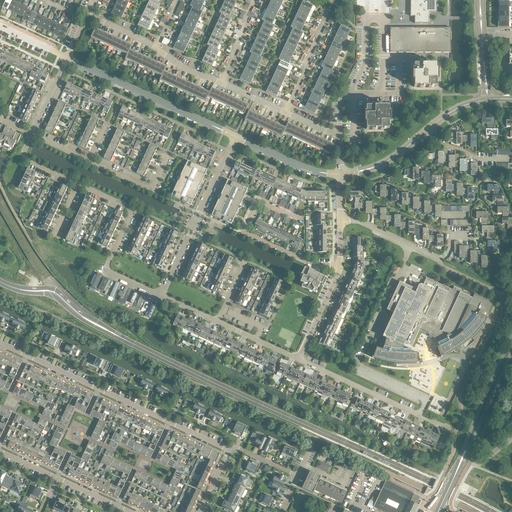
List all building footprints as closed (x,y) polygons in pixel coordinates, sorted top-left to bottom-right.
[(8,10),(12,0),(11,0),(6,0),(3,8),(8,10)] [(13,13),(18,3),(12,0),(8,10),(13,13)] [(150,0),(149,0),(150,0),(147,5),(157,10),(160,4),(157,3),(150,0)] [(282,4),(273,0),(271,0),(270,5),(279,9),(282,4)] [(436,0),(410,0),(410,16),(414,16),(415,16),(415,24),(429,24),(429,12),(436,12),(436,0)] [(203,5),(193,1),(190,6),(193,7),(200,11),(203,5)] [(310,11),(313,6),(303,1),(301,7),(310,11)] [(18,15),(23,5),(18,3),(13,13),(18,15)] [(234,7),(224,3),(222,8),(231,12),(234,7)] [(123,13),(126,8),(116,4),(114,9),(123,13)] [(27,10),(28,10),(29,8),(23,5),(18,15),(24,17),(27,10)] [(157,10),(147,5),(145,10),(155,15),(157,10)] [(279,9),(270,5),(267,10),(277,14),(279,9)] [(193,7),(190,12),(200,17),(203,12),(200,11),(193,7)] [(308,16),(310,11),(301,7),(298,12),(308,16)] [(231,12),(222,8),(219,13),(222,14),(229,18),(229,17),(231,12)] [(121,18),(123,13),(114,9),(111,14),(121,18)] [(28,22),(32,12),(28,10),(27,10),(24,17),(23,20),(28,22)] [(155,15),(145,10),(143,15),(152,20),(155,15)] [(277,14),(267,10),(265,15),(274,19),(277,14)] [(33,24),(38,15),(32,12),(28,22),(33,24)] [(200,17),(190,12),(188,18),(198,22),(200,17)] [(305,21),(308,16),(298,12),(296,17),(305,21)] [(222,14),(219,19),(229,24),(231,18),(229,17),(229,18),(222,14)] [(38,27),(43,17),(38,15),(33,24),(38,27)] [(152,20),(143,15),(140,21),(150,25),(152,20)] [(274,19),(265,15),(262,20),(265,21),(272,25),(274,19)] [(44,29),(48,20),(43,17),(38,27),(44,29)] [(303,27),(305,21),(296,17),(293,22),(303,27)] [(198,22),(188,18),(185,23),(195,27),(198,22)] [(229,24),(219,19),(217,25),(226,29),(229,24)] [(49,32),(53,22),(48,20),(44,29),(49,32)] [(150,25),(140,21),(138,26),(147,30),(150,25)] [(265,21),(262,27),(272,31),(274,26),(272,25),(265,21)] [(54,34),(58,24),(53,22),(49,32),(54,34)] [(301,32),(303,27),(293,22),(291,28),(293,29),(293,28),(301,32)] [(195,27),(185,23),(183,28),(193,32),(195,27)] [(59,36),(64,27),(58,24),(54,34),(59,36)] [(226,29),(217,25),(214,30),(224,34),(226,29)] [(351,30),(341,25),(339,30),(348,35),(351,30)] [(69,29),(64,27),(59,36),(64,39),(69,29)] [(272,31),(262,27),(260,32),(269,36),(272,31)] [(100,31),(95,28),(91,38),(95,40),(100,31)] [(193,32),(183,28),(181,33),(190,38),(193,32)] [(303,33),(301,32),(293,28),(293,29),(291,34),(301,38),(303,33)] [(451,28),(390,28),(390,53),(451,53),(451,28)] [(224,34),(214,30),(212,35),(222,39),(224,34)] [(348,35),(339,30),(336,36),(346,40),(348,35)] [(104,33),(100,31),(95,40),(100,42),(104,33)] [(269,36),(260,32),(257,37),(267,41),(269,36)] [(109,35),(104,33),(100,42),(105,44),(109,35)] [(190,38),(181,33),(178,38),(188,43),(190,38)] [(298,43),(301,38),(291,34),(288,39),(298,43)] [(109,46),(113,37),(109,35),(105,44),(109,46)] [(222,39),(212,35),(210,40),(219,45),(222,39)] [(346,40),(336,36),(334,41),(343,45),(346,40)] [(114,48),(118,39),(113,37),(109,46),(114,48)] [(267,41),(257,37),(255,42),(265,47),(267,41)] [(188,43),(178,38),(176,43),(186,48),(188,43)] [(118,51),(123,41),(118,39),(114,48),(118,51)] [(296,48),(298,43),(288,39),(286,44),(296,48)] [(219,45),(210,40),(207,45),(209,46),(217,49),(219,45)] [(123,53),(127,43),(123,41),(118,51),(123,53)] [(343,45),(334,41),(331,46),(341,51),(343,45)] [(265,47),(255,42),(253,47),(262,52),(265,47)] [(132,46),(127,43),(123,53),(127,55),(130,50),(132,46)] [(186,48),(176,43),(173,49),(183,53),(186,48)] [(293,54),(296,48),(286,44),(284,49),(293,54)] [(209,46),(207,52),(217,56),(219,50),(217,49),(209,46)] [(341,51),(331,46),(329,51),(339,56),(341,51)] [(262,52),(253,47),(250,53),(252,54),(260,57),(262,52)] [(86,48),(83,56),(88,58),(91,50),(86,48)] [(291,59),(293,54),(284,49),(281,54),(291,59)] [(130,61),(134,52),(130,50),(127,55),(125,59),(130,61)] [(339,56),(329,51),(327,56),(336,61),(339,56)] [(5,52),(1,61),(6,63),(10,55),(5,52)] [(135,63),(139,54),(134,52),(130,61),(135,63)] [(217,56),(207,52),(204,57),(214,61),(217,56)] [(139,66),(143,56),(139,54),(135,63),(139,66)] [(252,54),(250,59),(260,63),(262,58),(260,57),(252,54)] [(288,64),(291,59),(281,54),(279,60),(281,61),(288,64)] [(10,55),(6,63),(11,66),(15,57),(10,55)] [(144,68),(148,58),(143,56),(139,66),(144,68)] [(336,61),(327,56),(324,62),(334,66),(336,61)] [(15,57),(11,66),(16,68),(20,59),(15,57)] [(214,61),(204,57),(202,62),(212,66),(214,61)] [(148,70),(153,61),(148,58),(144,68),(148,70)] [(20,59),(16,68),(21,70),(25,61),(20,59)] [(260,63),(250,59),(247,64),(257,69),(260,63)] [(25,61),(21,70),(25,72),(30,64),(25,61)] [(153,72),(157,63),(153,61),(148,70),(153,72)] [(291,65),(288,64),(281,61),(279,66),(288,70),(291,65)] [(334,66),(324,62),(322,67),(324,68),(331,71),(332,71),(334,66)] [(439,68),(439,62),(436,62),(436,65),(414,64),(414,87),(437,87),(437,68),(439,68)] [(157,74),(162,65),(157,63),(153,72),(157,74)] [(30,64),(25,72),(30,75),(34,66),(30,64)] [(257,69),(247,64),(245,69),(255,74),(257,69)] [(166,67),(162,65),(157,74),(162,76),(164,71),(166,67)] [(30,75),(30,77),(34,79),(35,77),(39,70),(39,68),(37,67),(36,69),(34,68),(35,66),(34,66),(30,75)] [(286,76),(288,70),(279,66),(278,68),(276,71),(286,76)] [(35,77),(34,79),(39,81),(40,79),(43,72),(44,71),(39,68),(39,70),(35,77)] [(324,68),(322,73),(331,78),(334,72),(332,71),(331,71),(324,68)] [(255,74),(245,69),(243,74),(252,79),(255,74)] [(164,83),(168,73),(164,71),(162,76),(160,81),(164,83)] [(284,81),(286,76),(276,71),(274,76),(284,81)] [(43,72),(40,79),(45,82),(49,75),(43,72)] [(169,85),(173,76),(168,73),(164,83),(169,85)] [(331,78),(322,73),(319,79),(329,83),(331,78)] [(252,79),(243,74),(240,80),(250,84),(252,79)] [(173,87),(178,78),(173,76),(169,85),(173,87)] [(281,86),(284,81),(274,76),(271,82),(281,86)] [(178,89),(182,80),(178,78),(173,87),(178,89)] [(329,83),(319,79),(317,84),(326,88),(329,83)] [(182,91),(187,82),(182,80),(178,89),(182,91)] [(187,93),(191,84),(187,82),(182,91),(187,93)] [(279,91),(281,86),(271,82),(269,87),(279,91)] [(68,95),(73,86),(67,83),(63,92),(68,95)] [(196,86),(191,84),(187,93),(192,96),(196,86)] [(326,88),(317,84),(314,89),(324,93),(326,88)] [(77,88),(73,86),(68,95),(73,97),(74,95),(77,88)] [(196,98),(201,88),(196,86),(192,96),(196,98)] [(276,97),(279,91),(269,87),(267,92),(276,97)] [(79,97),(83,89),(83,88),(82,90),(77,88),(74,95),(79,97)] [(201,100),(205,90),(201,88),(196,98),(201,100)] [(212,99),(216,90),(212,88),(209,92),(210,93),(207,97),(208,98),(212,99)] [(38,98),(40,93),(31,89),(29,94),(38,98)] [(84,100),(88,91),(83,89),(79,97),(84,100)] [(324,93),(314,89),(312,94),(322,99),(324,93)] [(210,93),(209,92),(205,90),(201,100),(206,102),(208,98),(207,97),(210,93)] [(216,102),(221,92),(216,90),(212,99),(216,102)] [(89,102),(93,93),(88,91),(84,100),(83,101),(88,104),(89,102)] [(221,104),(225,94),(221,92),(216,102),(221,104)] [(38,98),(29,94),(26,93),(24,97),(36,103),(38,98)] [(94,104),(98,95),(93,93),(89,102),(94,104)] [(226,106),(230,97),(225,94),(221,104),(226,106)] [(322,99),(312,94),(310,99),(319,104),(322,99)] [(99,106),(103,98),(98,95),(94,104),(99,106)] [(33,108),(36,103),(24,97),(22,102),(33,108)] [(230,108),(234,99),(230,97),(226,106),(230,108)] [(103,109),(108,100),(103,98),(99,106),(103,109)] [(235,110),(239,101),(234,99),(230,108),(235,110)] [(319,104),(310,99),(307,105),(317,109),(319,104)] [(113,102),(108,100),(103,109),(102,111),(107,114),(113,102)] [(66,105),(61,102),(59,101),(57,107),(64,110),(66,105)] [(239,112),(244,103),(239,101),(235,110),(239,112)] [(31,113),(33,108),(22,102),(20,107),(22,108),(31,113)] [(244,114),(248,105),(244,103),(239,112),(244,114)] [(388,104),(388,107),(366,107),(366,129),(389,129),(389,110),(391,110),(391,104),(388,104)] [(317,109),(307,105),(305,110),(314,114),(317,109)] [(64,110),(57,107),(54,111),(61,115),(64,110)] [(122,120),(127,109),(122,107),(117,118),(122,120)] [(29,117),(31,113),(22,108),(20,113),(29,117)] [(128,120),(132,112),(127,109),(122,120),(127,123),(128,120)] [(61,115),(54,111),(52,116),(59,120),(61,115)] [(249,122),(253,113),(249,111),(245,120),(249,122)] [(133,123),(137,114),(132,112),(128,120),(133,123)] [(26,123),(29,117),(20,113),(18,119),(26,123)] [(254,124),(258,115),(253,113),(249,122),(254,124)] [(138,125),(142,116),(137,114),(133,123),(138,125)] [(258,126),(263,117),(258,115),(254,124),(258,126)] [(59,120),(52,116),(50,121),(57,125),(59,120)] [(142,129),(143,127),(147,118),(142,116),(138,125),(137,127),(142,129)] [(97,125),(99,120),(92,117),(89,122),(97,125)] [(263,129),(267,119),(263,117),(258,126),(263,129)] [(148,129),(152,121),(147,118),(143,127),(148,129)] [(493,118),(482,118),(482,124),(482,125),(482,124),(486,124),(487,124),(487,125),(487,129),(493,129),(493,125),(493,118)] [(268,131),(272,121),(267,119),(263,129),(268,131)] [(57,125),(50,121),(47,126),(55,129),(57,125)] [(153,132),(157,123),(152,121),(148,129),(153,132)] [(272,133),(276,124),(272,121),(268,131),(272,133)] [(94,130),(97,125),(89,122),(87,127),(94,130)] [(158,134),(162,125),(157,123),(153,132),(158,134)] [(288,135),(292,125),(287,123),(285,128),(286,128),(283,133),(284,133),(288,135)] [(277,135),(281,126),(276,124),(272,133),(277,135)] [(163,136),(167,127),(162,125),(158,134),(163,136)] [(292,137),(297,127),(292,125),(288,135),(292,137)] [(21,136),(16,133),(1,126),(0,127),(0,146),(8,151),(10,147),(13,148),(16,141),(19,143),(19,142),(18,142),(21,136)] [(55,129),(47,126),(45,131),(52,135),(55,129)] [(286,128),(285,128),(281,126),(277,135),(282,137),(284,133),(283,133),(286,128)] [(92,135),(94,130),(87,127),(85,132),(92,135)] [(172,130),(167,127),(163,136),(168,139),(172,130)] [(297,139),(301,130),(297,127),(292,137),(297,139)] [(125,132),(118,129),(115,134),(122,137),(125,132)] [(487,129),(486,129),(486,135),(486,136),(486,135),(490,135),(491,135),(491,136),(491,141),(497,141),(497,136),(497,129),(493,129),(487,129)] [(302,141),(306,132),(301,130),(297,139),(302,141)] [(90,140),(92,135),(85,132),(83,137),(90,140)] [(306,143),(310,134),(306,132),(302,141),(306,143)] [(451,136),(448,136),(448,142),(451,142),(451,139),(456,139),(456,140),(456,144),(456,145),(457,145),(462,145),(462,142),(462,135),(462,133),(456,133),(451,133),(451,136)] [(122,137),(115,134),(113,139),(120,142),(122,137)] [(183,145),(187,137),(182,134),(177,143),(183,145)] [(311,145),(315,136),(310,134),(306,143),(311,145)] [(462,135),(462,142),(466,142),(466,141),(470,141),(470,142),(471,142),(471,146),(470,146),(470,147),(471,147),(477,147),(477,135),(470,135),(462,135)] [(315,147),(320,138),(315,136),(311,145),(315,147)] [(87,145),(90,140),(83,137),(80,141),(87,145)] [(188,148),(192,139),(187,137),(183,145),(188,148)] [(320,149),(324,140),(320,138),(315,147),(320,149)] [(120,142),(113,139),(111,144),(118,147),(120,142)] [(197,141),(192,139),(188,148),(192,150),(196,143),(197,141)] [(325,152),(329,142),(324,140),(320,149),(325,152)] [(85,150),(87,145),(80,141),(78,147),(85,150)] [(333,144),(329,142),(325,152),(329,154),(333,144)] [(197,152),(201,145),(196,143),(192,150),(197,152)] [(118,147),(111,144),(108,148),(115,152),(118,147)] [(155,152),(157,147),(150,144),(148,149),(155,152)] [(202,155),(205,147),(201,145),(197,152),(202,155)] [(207,157),(210,150),(205,147),(202,155),(207,157)] [(115,152),(108,148),(106,153),(113,157),(115,152)] [(153,157),(155,152),(148,149),(146,154),(153,157)] [(211,161),(216,152),(210,150),(207,157),(206,158),(211,161)] [(447,150),(444,150),(444,152),(444,153),(444,162),(448,162),(449,162),(449,163),(449,167),(448,167),(448,168),(449,168),(455,168),(455,166),(455,156),(448,157),(447,157),(447,150)] [(113,157),(106,153),(104,158),(111,162),(113,157)] [(433,154),(427,154),(427,160),(433,160),(433,158),(437,158),(438,158),(438,159),(438,163),(437,163),(437,164),(438,164),(444,164),(444,162),(444,153),(437,153),(433,153),(433,154)] [(151,162),(153,157),(146,154),(143,159),(151,162)] [(458,154),(455,154),(455,156),(455,166),(460,166),(460,167),(460,171),(460,172),(466,172),(466,170),(466,161),(459,161),(458,161),(458,154)] [(469,158),(466,158),(466,161),(466,170),(470,170),(471,170),(471,171),(471,175),(470,175),(470,176),(471,176),(477,176),(477,168),(477,164),(470,165),(469,165),(469,158)] [(148,167),(151,162),(143,159),(141,164),(148,167)] [(178,181),(171,196),(180,200),(181,198),(183,199),(182,202),(185,203),(191,206),(198,190),(197,190),(199,185),(200,186),(207,170),(187,161),(180,177),(181,177),(179,181),(178,181)] [(238,171),(242,164),(236,162),(233,169),(238,171)] [(146,172),(148,167),(141,164),(139,169),(146,172)] [(246,166),(242,164),(238,171),(237,173),(242,176),(246,166)] [(248,176),(251,169),(246,166),(242,176),(247,178),(248,176)] [(28,169),(25,174),(34,178),(36,173),(28,169)] [(144,177),(146,172),(139,169),(137,174),(144,177)] [(256,171),(251,169),(248,176),(253,178),(256,171)] [(258,180),(262,172),(257,169),(256,171),(253,178),(258,180)] [(408,170),(405,170),(405,176),(408,176),(408,175),(413,175),(413,179),(412,179),(412,180),(413,180),(419,180),(419,179),(419,173),(419,169),(412,169),(408,169),(408,170)] [(263,183),(267,174),(262,172),(258,180),(263,183)] [(421,173),(419,173),(419,179),(424,179),(424,183),(423,183),(423,184),(424,184),(430,184),(430,182),(430,176),(430,173),(421,173)] [(22,175),(20,177),(23,179),(32,183),(34,178),(25,174),(24,176),(22,175)] [(268,185),(272,176),(267,174),(263,183),(268,185)] [(273,187),(277,178),(272,176),(268,185),(273,187)] [(432,177),(430,176),(430,182),(434,182),(435,182),(435,183),(435,187),(434,187),(434,188),(435,188),(441,188),(441,186),(441,181),(441,177),(432,177)] [(277,190),(282,181),(277,178),(273,187),(277,190)] [(23,179),(21,184),(30,188),(32,189),(34,184),(32,183),(23,179)] [(219,200),(212,215),(220,219),(222,216),(224,218),(223,220),(227,222),(231,224),(238,209),(240,204),(241,204),(248,189),(228,180),(221,195),(221,196),(219,200)] [(282,192),(286,183),(282,181),(277,190),(282,192)] [(445,181),(441,181),(441,186),(445,186),(446,186),(446,187),(446,191),(445,191),(445,192),(446,192),(452,192),(452,190),(452,184),(452,181),(445,181)] [(59,183),(57,188),(65,192),(68,187),(59,183)] [(287,194),(291,185),(286,183),(282,192),(287,194)] [(17,185),(16,187),(27,193),(30,188),(21,184),(20,186),(17,185)] [(456,185),(452,184),(452,190),(456,190),(457,190),(457,191),(457,195),(456,195),(456,196),(457,196),(463,196),(463,194),(463,189),(463,185),(456,185)] [(292,196),(296,188),(291,185),(287,194),(292,196)] [(499,185),(487,185),(487,192),(488,192),(488,191),(492,191),(493,191),(493,196),(499,196),(499,185)] [(380,186),(375,186),(375,192),(380,192),(380,193),(380,197),(386,197),(386,196),(386,190),(386,186),(380,186)] [(54,187),(52,192),(54,193),(63,197),(65,198),(66,196),(64,195),(65,192),(57,188),(54,187)] [(298,197),(301,190),(296,188),(292,196),(297,199),(298,197)] [(474,200),(474,189),(463,189),(463,194),(468,194),(468,200),(474,200)] [(308,200),(308,192),(306,192),(301,190),(298,197),(304,200),(308,200)] [(390,190),(386,190),(386,196),(391,196),(391,197),(391,201),(397,201),(397,200),(397,194),(397,190),(390,190)] [(52,192),(50,197),(52,198),(61,202),(62,200),(64,201),(65,198),(63,197),(54,193),(52,192)] [(327,192),(319,192),(319,202),(319,204),(327,203),(327,192)] [(358,203),(361,203),(361,192),(350,192),(350,197),(355,197),(355,203),(354,203),(354,209),(358,209),(358,203)] [(402,194),(397,194),(397,200),(402,200),(402,201),(402,205),(402,206),(408,205),(408,204),(408,198),(408,194),(402,194)] [(86,196),(84,201),(93,205),(95,200),(86,196)] [(493,196),(492,196),(492,202),(493,202),(497,202),(497,207),(503,207),(503,196),(499,196),(493,196)] [(52,198),(50,203),(58,207),(61,202),(52,198)] [(413,198),(408,198),(408,204),(413,204),(413,205),(413,209),(419,209),(419,208),(419,202),(419,198),(413,198)] [(84,201),(82,206),(91,210),(93,205),(84,201)] [(47,202),(45,207),(56,212),(58,207),(50,203),(47,202)] [(423,202),(419,202),(419,208),(424,208),(424,209),(424,213),(430,213),(430,212),(430,206),(430,202),(423,202)] [(372,203),(361,203),(358,203),(358,209),(361,209),(361,208),(366,208),(366,214),(372,214),(372,209),(372,203)] [(82,206),(79,211),(86,214),(89,215),(91,210),(82,206)] [(435,206),(430,206),(430,212),(435,212),(435,213),(435,217),(441,217),(441,212),(441,206),(435,206)] [(45,207),(42,212),(54,217),(56,212),(45,207)] [(497,207),(497,214),(497,213),(502,213),(502,218),(508,218),(508,207),(503,207),(497,207)] [(121,218),(123,213),(114,209),(112,214),(121,218)] [(372,209),(372,214),(372,216),(375,216),(375,215),(380,215),(380,216),(380,220),(380,221),(386,221),(386,216),(386,209),(380,209),(372,209)] [(79,211),(77,216),(84,219),(86,214),(79,211)] [(42,212),(40,216),(43,218),(52,222),(54,217),(42,212)] [(487,212),(476,212),(476,219),(476,218),(481,218),(480,218),(482,218),(482,223),(481,223),(481,227),(482,227),(487,227),(487,226),(487,218),(487,212)] [(118,223),(121,218),(112,214),(110,219),(118,223)] [(77,216),(75,221),(82,224),(84,225),(86,220),(84,219),(77,216)] [(386,216),(386,221),(386,222),(389,222),(389,221),(394,221),(394,222),(394,227),(400,227),(400,222),(400,216),(394,216),(386,216)] [(144,217),(141,222),(150,226),(152,221),(144,217)] [(43,218),(41,223),(49,227),(52,222),(43,218)] [(511,218),(508,218),(503,218),(502,218),(502,224),(507,224),(507,230),(511,229),(511,218)] [(116,228),(118,223),(110,219),(107,224),(116,228)] [(259,230),(263,222),(257,219),(253,228),(259,230)] [(75,221),(73,226),(80,229),(81,230),(81,229),(84,225),(82,224),(75,221)] [(150,226),(141,222),(139,227),(148,231),(150,226)] [(263,233),(268,224),(263,222),(259,230),(263,233)] [(414,229),(415,229),(415,226),(415,222),(400,222),(400,227),(400,229),(404,229),(404,228),(409,228),(409,234),(414,234),(414,229)] [(41,223),(38,228),(48,232),(49,230),(48,229),(49,227),(41,223)] [(114,233),(116,228),(107,224),(105,229),(114,233)] [(268,235),(272,226),(268,224),(263,233),(268,235)] [(73,226),(70,230),(80,235),(82,230),(81,229),(81,230),(80,229),(73,226)] [(273,237),(277,228),(272,226),(268,235),(273,237)] [(493,226),(487,226),(487,227),(482,227),(482,232),(487,232),(487,237),(487,241),(493,241),(493,226)] [(114,233),(105,229),(102,227),(100,232),(112,238),(114,233)] [(148,231),(139,227),(137,232),(145,236),(148,231)] [(278,239),(282,231),(277,228),(273,237),(278,239)] [(169,229),(167,234),(175,238),(178,233),(169,229)] [(417,229),(415,229),(414,229),(414,234),(414,235),(419,235),(419,240),(429,240),(429,236),(429,229),(417,229)] [(70,230),(68,235),(77,240),(80,235),(70,230)] [(283,242),(287,233),(282,231),(278,239),(283,242)] [(109,243),(112,238),(100,232),(98,237),(101,239),(109,243)] [(145,236),(137,232),(134,237),(143,241),(145,236)] [(288,244),(292,235),(287,233),(283,242),(288,244)] [(173,243),(175,238),(167,234),(164,239),(173,243)] [(68,235),(66,240),(75,245),(78,240),(77,240),(68,235)] [(293,246),(297,237),(292,235),(288,244),(293,246)] [(443,247),(443,236),(429,236),(429,240),(429,242),(432,242),(432,241),(437,241),(437,247),(443,247)] [(143,241),(134,237),(132,242),(141,246),(143,241)] [(302,240),(297,237),(293,246),(298,249),(298,248),(301,249),(304,243),(301,242),(302,240)] [(360,238),(352,238),(352,248),(354,248),(354,252),(360,252),(363,252),(363,247),(364,247),(364,240),(360,240),(360,238)] [(107,248),(109,243),(101,239),(98,244),(107,248)] [(171,248),(173,243),(164,239),(162,244),(171,248)] [(458,241),(454,241),(454,253),(459,253),(459,254),(460,254),(460,258),(459,258),(460,258),(461,258),(464,258),(465,258),(465,247),(459,247),(458,247),(458,241)] [(493,241),(487,241),(487,247),(488,247),(488,246),(492,246),(492,247),(493,247),(493,252),(499,252),(499,241),(493,241)] [(141,246),(132,242),(130,247),(139,251),(141,246)] [(199,243),(197,248),(205,252),(208,247),(199,243)] [(169,253),(171,248),(162,244),(160,249),(169,253)] [(476,252),(469,252),(469,246),(465,246),(465,247),(465,258),(471,258),(471,263),(476,263),(476,252)] [(139,251),(130,247),(128,252),(136,256),(139,251)] [(205,252),(197,248),(194,253),(203,257),(205,252)] [(166,258),(169,253),(160,249),(158,254),(166,258)] [(481,251),(476,251),(476,252),(476,263),(481,263),(481,264),(481,268),(487,268),(487,257),(481,257),(481,251)] [(354,256),(352,256),(352,260),(364,260),(364,252),(363,252),(360,252),(354,252),(354,256)] [(203,257),(194,253),(192,258),(201,262),(203,257)] [(164,263),(166,258),(158,254),(155,259),(164,263)] [(224,255),(222,260),(231,264),(233,259),(224,255)] [(201,262),(192,258),(190,263),(198,267),(201,262)] [(162,268),(164,263),(155,259),(153,264),(162,268)] [(228,269),(231,264),(222,260),(220,265),(228,269)] [(364,260),(352,260),(352,265),(354,265),(354,269),(364,271),(364,260)] [(198,267),(190,263),(187,268),(196,272),(198,267)] [(226,274),(228,269),(220,265),(217,270),(226,274)] [(252,267),(249,272),(256,276),(259,271),(252,267)] [(325,277),(320,274),(305,267),(302,274),(301,273),(301,274),(303,275),(300,282),(303,283),(302,287),(312,292),(314,288),(317,290),(320,283),(323,284),(322,283),(325,277)] [(196,272),(187,268),(185,272),(194,276),(196,272)] [(351,272),(349,276),(359,281),(364,271),(354,269),(352,273),(351,272)] [(224,279),(226,274),(217,270),(215,274),(224,279)] [(194,276),(185,272),(183,278),(191,282),(194,276)] [(249,272),(247,277),(256,282),(259,277),(256,276),(249,272)] [(222,283),(224,279),(215,274),(213,279),(222,283)] [(348,280),(347,284),(356,288),(359,281),(349,276),(347,280),(348,280)] [(247,277),(245,282),(254,287),(256,282),(247,277)] [(105,292),(110,280),(104,278),(98,289),(105,292)] [(274,278),(271,283),(280,287),(283,282),(276,278),(274,278)] [(376,348),(373,358),(377,359),(381,360),(386,361),(390,362),(395,363),(399,363),(404,364),(409,364),(413,363),(418,363),(416,352),(415,352),(414,353),(413,353),(412,353),(411,353),(411,349),(410,349),(408,349),(406,349),(405,349),(403,349),(403,346),(405,343),(412,346),(420,329),(429,335),(429,337),(433,339),(434,338),(440,342),(438,343),(439,346),(437,347),(441,357),(444,356),(446,355),(449,354),(451,352),(453,351),(457,353),(459,347),(463,345),(466,342),(470,339),(473,336),(476,333),(479,329),(482,326),(484,322),(487,318),(485,317),(487,314),(488,315),(494,302),(474,293),(473,296),(471,295),(472,294),(464,290),(463,291),(461,290),(462,290),(454,287),(453,290),(437,283),(426,278),(423,284),(421,284),(421,285),(420,285),(419,285),(418,286),(417,290),(400,282),(387,310),(393,313),(382,337),(386,338),(383,350),(381,349),(380,349),(379,349),(378,348),(376,348)] [(219,288),(222,283),(213,279),(211,284),(219,288)] [(115,293),(119,284),(115,282),(111,291),(115,293)] [(245,282),(242,287),(250,290),(252,291),(254,287),(245,282)] [(271,283),(269,288),(278,292),(280,287),(271,283)] [(217,293),(219,288),(211,284),(208,289),(214,292),(217,293)] [(344,287),(342,291),(352,296),(356,288),(347,284),(345,288),(344,287)] [(122,303),(129,288),(125,287),(119,301),(122,303)] [(242,287),(240,292),(247,295),(250,290),(242,287)] [(269,288),(267,292),(269,293),(276,297),(278,292),(269,288)] [(132,305),(137,293),(131,290),(126,302),(132,305)] [(341,295),(340,299),(349,304),(351,304),(354,297),(352,296),(342,291),(340,295),(341,295)] [(240,292),(238,297),(245,300),(247,301),(249,296),(247,295),(240,292)] [(267,292),(264,297),(266,298),(273,302),(276,297),(269,293),(267,292)] [(142,308),(146,297),(142,295),(137,306),(142,308)] [(238,297),(236,302),(238,303),(243,305),(246,307),(248,302),(247,301),(245,300),(238,297)] [(264,297),(262,302),(264,303),(271,306),(273,302),(266,298),(264,297)] [(337,303),(335,306),(345,311),(349,304),(340,299),(338,303),(337,303)] [(157,303),(151,300),(146,312),(152,314),(157,303)] [(264,303),(262,308),(269,311),(271,306),(264,303)] [(334,311),(332,314),(341,318),(343,314),(344,314),(345,311),(335,306),(333,310),(334,311)] [(262,308),(259,313),(267,316),(269,311),(262,308)] [(13,318),(11,317),(8,316),(9,315),(3,312),(2,313),(0,312),(0,321),(5,323),(5,322),(8,323),(10,320),(11,321),(13,318)] [(184,317),(178,314),(173,325),(183,330),(188,320),(184,319),(184,317)] [(330,318),(328,322),(338,326),(342,319),(341,318),(332,314),(331,318),(330,318)] [(23,330),(26,324),(23,323),(24,322),(18,319),(17,320),(13,318),(11,321),(13,322),(12,325),(15,326),(14,328),(20,331),(20,329),(23,330)] [(191,333),(196,323),(192,321),(192,322),(188,320),(183,330),(182,332),(185,334),(186,334),(187,333),(188,333),(188,332),(191,333)] [(327,326),(325,330),(335,334),(338,326),(328,322),(326,325),(327,326)] [(200,325),(196,323),(191,333),(194,334),(194,333),(199,336),(203,327),(199,326),(200,325)] [(206,340),(211,330),(207,328),(207,329),(203,327),(199,336),(199,337),(206,340)] [(215,332),(211,330),(206,340),(214,344),(218,335),(214,333),(215,332)] [(322,333),(318,342),(329,347),(335,334),(325,330),(324,334),(322,333)] [(222,336),(218,335),(214,344),(222,347),(226,337),(223,335),(222,336)] [(59,349),(62,341),(62,340),(56,337),(56,339),(49,336),(47,341),(50,343),(49,344),(59,349)] [(230,339),(226,337),(222,347),(229,351),(233,342),(230,340),(230,339)] [(237,354),(242,344),(238,342),(237,343),(233,342),(229,351),(237,354)] [(245,346),(242,344),(237,354),(240,356),(240,355),(245,357),(249,349),(245,347),(245,346)] [(76,349),(76,347),(70,345),(70,346),(67,345),(64,351),(67,352),(66,353),(72,356),(73,355),(75,356),(78,350),(76,349)] [(252,362),(257,351),(253,349),(253,350),(249,349),(245,357),(244,358),(252,362)] [(261,353),(257,351),(252,362),(260,365),(260,364),(264,356),(260,354),(261,353)] [(5,354),(1,364),(6,367),(7,365),(11,357),(5,354)] [(268,358),(264,356),(260,364),(264,366),(263,369),(273,373),(275,368),(274,367),(277,361),(268,356),(268,358)] [(11,357),(7,365),(12,368),(13,368),(16,360),(11,357)] [(95,357),(92,362),(95,364),(95,366),(104,370),(106,371),(109,365),(107,364),(108,362),(102,359),(101,360),(99,359),(95,357)] [(12,368),(9,376),(14,378),(22,362),(16,360),(13,368),(12,368)] [(26,378),(31,367),(26,364),(19,381),(24,383),(26,378)] [(109,369),(107,372),(112,375),(113,374),(119,377),(120,375),(123,377),(126,372),(124,371),(119,369),(120,368),(120,367),(114,364),(113,365),(111,365),(109,369)] [(281,364),(277,372),(282,374),(282,375),(286,377),(290,367),(286,365),(285,366),(281,364)] [(32,381),(37,369),(31,367),(26,378),(32,381)] [(290,367),(286,377),(287,378),(287,379),(292,381),(292,380),(296,371),(293,369),(293,368),(290,367)] [(43,372),(37,369),(32,381),(37,384),(43,372)] [(296,371),(292,380),(300,384),(305,373),(301,372),(300,373),(296,371)] [(48,375),(43,372),(37,384),(43,386),(48,375)] [(305,373),(300,384),(307,387),(312,378),(308,376),(308,375),(305,373)] [(54,377),(48,375),(43,386),(49,389),(54,377)] [(13,380),(8,377),(6,382),(3,388),(8,391),(13,380)] [(60,380),(54,377),(49,389),(54,391),(55,390),(60,380)] [(312,378),(307,387),(315,391),(320,380),(316,379),(316,380),(312,378)] [(151,390),(154,384),(151,383),(152,382),(146,379),(146,380),(143,379),(140,385),(143,386),(142,388),(148,390),(149,389),(151,390)] [(65,383),(60,380),(55,390),(61,392),(65,383)] [(320,380),(315,391),(318,392),(317,393),(322,395),(327,385),(323,383),(323,382),(320,380)] [(21,389),(23,385),(18,382),(13,393),(18,395),(21,389)] [(71,385),(65,383),(61,392),(66,395),(71,385)] [(76,388),(71,385),(66,395),(72,398),(76,388)] [(327,385),(322,395),(327,398),(328,397),(330,398),(335,388),(331,386),(331,387),(327,385)] [(166,397),(169,391),(167,390),(167,389),(161,386),(161,387),(158,386),(155,392),(158,393),(157,395),(163,398),(164,396),(166,397)] [(78,399),(82,390),(76,388),(72,398),(77,400),(78,400),(78,399)] [(335,388),(330,398),(338,401),(339,400),(338,400),(342,392),(338,390),(339,389),(335,388)] [(28,392),(21,389),(18,395),(25,398),(28,392)] [(84,401),(88,393),(82,390),(78,399),(78,400),(83,403),(84,401)] [(31,401),(34,395),(28,392),(25,398),(31,401)] [(338,401),(337,403),(342,405),(343,404),(348,406),(351,401),(348,400),(350,395),(347,393),(346,394),(342,392),(338,400),(339,400),(338,401)] [(87,408),(93,395),(88,393),(84,401),(83,403),(82,405),(87,408)] [(38,404),(41,398),(34,395),(31,401),(38,404)] [(51,403),(53,399),(49,397),(48,399),(47,401),(44,408),(46,408),(47,408),(48,406),(50,407),(52,403),(51,403)] [(47,401),(41,398),(38,404),(44,408),(47,401)] [(103,400),(98,398),(92,410),(98,413),(99,408),(103,400)] [(361,412),(361,411),(365,403),(361,401),(362,400),(358,398),(355,403),(353,402),(350,407),(361,412)] [(87,408),(82,405),(83,403),(78,400),(77,400),(76,403),(74,407),(74,408),(85,412),(87,408)] [(108,403),(103,400),(99,408),(104,411),(108,403)] [(53,409),(55,405),(52,403),(50,407),(48,406),(47,408),(46,408),(45,410),(56,415),(58,411),(53,409)] [(110,413),(114,405),(108,403),(104,411),(105,411),(110,413)] [(204,415),(206,409),(204,407),(204,406),(198,403),(198,405),(195,404),(192,410),(195,411),(194,412),(200,415),(201,413),(204,415)] [(368,416),(373,405),(370,404),(369,405),(365,403),(361,411),(366,413),(365,414),(368,416)] [(71,414),(74,408),(74,407),(72,406),(68,405),(65,411),(71,414)] [(120,408),(114,405),(110,413),(109,415),(115,418),(116,416),(120,408)] [(377,407),(373,405),(368,416),(376,419),(380,410),(376,408),(377,407)] [(102,416),(105,411),(104,411),(99,408),(98,413),(92,410),(90,415),(100,420),(101,420),(102,416)] [(121,419),(125,411),(120,408),(116,416),(121,419)] [(56,415),(45,410),(43,415),(53,420),(56,415)] [(384,423),(388,412),(385,411),(384,412),(380,410),(376,419),(384,423)] [(6,424),(11,413),(6,411),(3,417),(1,422),(6,424)] [(68,421),(71,414),(65,411),(62,418),(68,421)] [(127,421),(131,413),(125,411),(121,419),(127,421)] [(219,422),(221,416),(219,415),(220,413),(214,411),(213,412),(210,411),(207,417),(210,418),(210,419),(216,422),(216,421),(219,422)] [(392,414),(388,412),(384,423),(382,427),(389,430),(396,417),(392,415),(392,414)] [(133,424),(136,416),(131,413),(127,421),(133,424)] [(21,418),(16,415),(11,426),(16,429),(18,424),(21,418)] [(66,426),(68,421),(62,418),(57,415),(55,421),(66,426)] [(138,427),(142,418),(136,416),(133,424),(138,427)] [(397,434),(399,430),(404,419),(400,418),(399,419),(396,417),(389,430),(397,434)] [(28,421),(21,418),(18,424),(25,427),(28,421)] [(144,429),(148,421),(142,418),(138,427),(144,429)] [(52,424),(41,419),(38,424),(49,429),(52,424)] [(407,421),(404,419),(399,430),(407,433),(411,424),(407,422),(407,421)] [(103,421),(101,420),(100,420),(97,426),(103,429),(107,423),(103,421)] [(34,424),(28,421),(25,427),(31,430),(34,424)] [(149,432),(153,424),(148,421),(144,429),(149,432)] [(241,437),(246,427),(237,423),(234,429),(236,430),(234,434),(241,437)] [(38,433),(40,429),(37,428),(38,426),(38,425),(34,424),(31,430),(30,432),(29,435),(33,436),(35,432),(38,433)] [(49,429),(38,424),(38,425),(38,426),(37,428),(40,429),(38,433),(41,435),(43,430),(48,433),(49,429)] [(62,435),(64,430),(53,424),(51,430),(55,432),(62,435)] [(155,434),(159,426),(153,424),(149,432),(155,434)] [(411,424),(407,433),(411,435),(410,438),(413,439),(419,426),(415,425),(415,426),(413,425),(411,424)] [(103,429),(97,426),(94,433),(100,436),(103,429)] [(156,445),(164,429),(159,426),(155,434),(151,443),(156,445)] [(421,443),(426,431),(422,429),(423,428),(419,426),(413,439),(413,440),(421,443)] [(12,437),(13,437),(16,430),(10,428),(3,444),(8,446),(12,437)] [(120,443),(122,436),(123,436),(123,435),(125,432),(121,430),(119,435),(118,434),(116,438),(118,439),(117,441),(118,441),(118,442),(120,443)] [(174,433),(169,431),(161,447),(167,450),(170,442),(170,441),(174,433)] [(430,433),(426,431),(421,443),(431,448),(432,445),(435,446),(440,436),(430,432),(430,433)] [(59,441),(62,435),(55,432),(52,438),(59,441)] [(105,438),(100,436),(94,433),(92,438),(102,443),(105,438)] [(116,438),(118,434),(115,433),(112,437),(108,435),(106,439),(117,444),(118,442),(118,441),(117,441),(118,439),(116,438)] [(176,444),(180,436),(174,433),(170,441),(170,442),(176,444)] [(129,439),(123,436),(122,436),(120,443),(126,446),(129,439)] [(181,447),(185,439),(180,436),(176,444),(181,447)] [(14,449),(18,439),(13,437),(12,437),(8,446),(14,449)] [(262,450),(268,438),(267,439),(262,437),(260,440),(257,439),(254,444),(257,446),(256,448),(262,450)] [(55,448),(59,441),(52,438),(49,445),(53,447),(55,448)] [(272,444),(274,441),(268,438),(262,450),(268,453),(270,450),(271,450),(274,445),(272,444)] [(19,452),(24,442),(18,439),(14,449),(19,452)] [(117,444),(106,439),(104,444),(115,449),(117,444)] [(133,449),(135,442),(129,439),(126,446),(133,449)] [(191,441),(185,439),(181,447),(187,449),(191,441)] [(192,454),(196,444),(191,441),(187,449),(186,451),(192,454)] [(25,454),(29,446),(29,444),(24,442),(19,452),(25,454)] [(101,447),(90,442),(88,447),(94,450),(98,452),(101,447)] [(139,452),(142,445),(135,442),(133,449),(139,452)] [(156,446),(150,444),(148,448),(149,449),(146,455),(151,457),(156,446)] [(202,446),(196,444),(192,454),(197,456),(198,455),(202,446)] [(149,449),(148,448),(142,445),(139,452),(146,455),(149,449)] [(294,458),(297,451),(286,445),(282,453),(294,458)] [(30,457),(34,449),(29,446),(25,454),(30,457)] [(211,449),(208,448),(202,446),(198,455),(206,458),(215,462),(215,463),(217,460),(220,454),(216,453),(217,452),(211,450),(211,449)] [(36,460),(41,450),(35,447),(34,449),(30,457),(36,460)] [(94,450),(88,447),(84,453),(91,456),(94,450)] [(102,447),(100,453),(111,458),(113,452),(102,447)] [(64,458),(66,453),(55,448),(53,452),(52,455),(58,458),(59,455),(64,458)] [(161,449),(155,460),(161,462),(163,456),(164,456),(166,451),(161,449)] [(42,462),(46,452),(41,450),(36,460),(42,462)] [(47,465),(51,457),(52,455),(46,452),(42,462),(47,465)] [(88,463),(91,456),(84,453),(81,460),(82,460),(84,461),(88,463)] [(110,459),(111,458),(100,453),(98,456),(103,458),(101,462),(104,464),(106,460),(109,461),(110,459)] [(53,467),(57,459),(58,458),(52,455),(51,457),(47,465),(53,467)] [(58,470),(64,458),(59,455),(58,458),(57,459),(53,467),(58,470)] [(82,460),(81,460),(71,455),(69,460),(74,462),(72,466),(77,469),(78,469),(78,467),(80,464),(82,460)] [(163,456),(161,462),(167,465),(170,459),(164,456),(163,456)] [(177,462),(174,468),(177,470),(178,468),(181,470),(183,465),(180,463),(182,459),(178,457),(177,460),(176,461),(177,462)] [(212,468),(215,462),(206,458),(203,464),(205,464),(212,468)] [(114,461),(110,459),(109,461),(106,460),(104,464),(107,465),(105,470),(108,472),(110,469),(110,467),(111,467),(114,461)] [(170,459),(167,465),(174,468),(177,462),(176,461),(170,459)] [(72,466),(74,462),(69,460),(63,472),(68,474),(72,466)] [(120,464),(114,461),(111,467),(117,470),(120,464)] [(249,464),(246,471),(254,475),(259,464),(252,461),(250,465),(249,464)] [(331,467),(319,461),(316,467),(329,473),(331,467)] [(123,473),(126,467),(120,464),(117,470),(123,473)] [(209,474),(212,468),(205,464),(202,470),(209,474)] [(177,470),(176,471),(183,474),(188,477),(190,473),(188,472),(189,470),(185,469),(186,466),(183,465),(181,470),(178,468),(177,470)] [(77,469),(72,466),(68,474),(74,477),(77,469)] [(79,480),(84,470),(78,467),(78,469),(77,469),(74,477),(79,480)] [(126,480),(131,469),(126,467),(123,473),(121,478),(126,480)] [(207,479),(209,474),(202,470),(200,469),(198,475),(200,476),(207,479)] [(85,482),(89,474),(89,472),(84,470),(79,480),(85,482)] [(136,471),(131,482),(136,485),(139,480),(138,480),(141,474),(136,471)] [(176,471),(173,478),(180,481),(183,474),(176,471)] [(325,482),(325,480),(325,481),(320,478),(321,476),(320,476),(320,477),(317,476),(318,475),(310,471),(307,477),(308,478),(306,483),(305,482),(302,488),(313,493),(314,491),(319,494),(320,493),(341,503),(346,492),(327,483),(325,482)] [(285,477),(276,473),(272,482),(286,488),(283,487),(286,481),(284,480),(285,477)] [(6,476),(7,474),(2,486),(10,490),(15,480),(6,476)] [(90,485),(94,477),(89,474),(85,482),(90,485)] [(141,474),(138,480),(139,480),(145,483),(148,477),(141,474)] [(252,481),(240,475),(235,484),(245,489),(247,485),(250,486),(252,481)] [(204,485),(207,479),(200,476),(197,481),(204,485)] [(96,487),(100,479),(94,477),(90,485),(96,487)] [(148,477),(145,483),(151,486),(154,480),(148,477)] [(102,490),(106,482),(106,480),(101,478),(100,479),(96,487),(102,490)] [(173,478),(170,484),(176,487),(177,487),(180,481),(173,478)] [(126,481),(120,479),(117,487),(113,495),(118,498),(126,481)] [(24,484),(15,480),(10,490),(19,494),(24,484)] [(154,480),(151,486),(158,489),(161,483),(154,480)] [(201,491),(204,485),(197,481),(194,487),(201,491)] [(420,497),(388,482),(386,481),(373,507),(383,511),(414,511),(418,505),(417,504),(420,497)] [(107,493),(111,485),(106,482),(102,490),(107,493)] [(283,494),(286,488),(272,482),(273,482),(271,488),(274,490),(273,491),(279,494),(280,492),(283,494)] [(161,483),(158,489),(164,492),(167,486),(161,483)] [(130,484),(123,500),(128,502),(132,493),(133,493),(136,486),(130,484)] [(169,487),(171,489),(170,492),(173,494),(175,491),(180,493),(182,490),(177,487),(176,487),(170,484),(169,487)] [(245,489),(235,484),(231,493),(241,497),(245,489)] [(117,487),(111,485),(107,493),(113,495),(117,487)] [(163,494),(162,497),(166,499),(168,494),(172,496),(173,494),(170,492),(171,489),(169,487),(167,486),(164,492),(163,494)] [(37,499),(40,501),(44,494),(40,492),(41,490),(34,487),(29,498),(36,501),(37,499)] [(192,488),(189,494),(191,494),(198,498),(201,492),(192,488)] [(132,493),(128,502),(133,505),(138,495),(133,493),(132,493)] [(241,497),(231,493),(228,501),(225,500),(237,506),(241,497)] [(191,494),(188,500),(195,503),(198,498),(191,494)] [(138,495),(133,505),(139,508),(144,498),(138,495)] [(271,498),(265,495),(261,503),(271,508),(274,501),(270,499),(271,498)] [(144,498),(139,508),(145,510),(149,502),(149,500),(144,498)] [(62,511),(66,503),(59,500),(58,504),(56,503),(53,510),(58,511),(62,511)] [(188,500),(185,506),(193,509),(195,503),(188,500)] [(234,511),(237,506),(225,500),(222,507),(231,511),(234,511)] [(149,502),(145,510),(148,511),(150,511),(154,505),(149,502)] [(73,511),(75,508),(72,507),(71,508),(65,506),(67,503),(66,503),(62,511),(73,511)]
